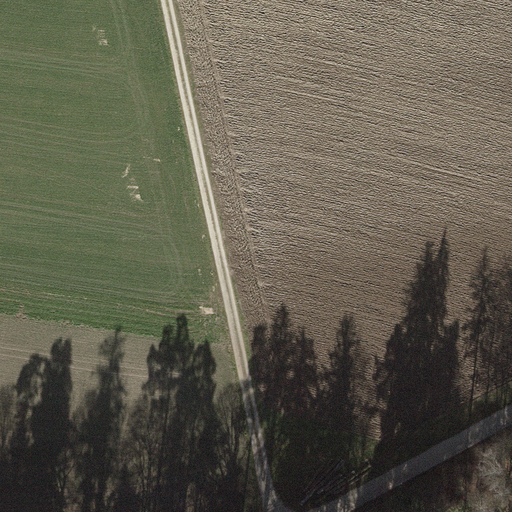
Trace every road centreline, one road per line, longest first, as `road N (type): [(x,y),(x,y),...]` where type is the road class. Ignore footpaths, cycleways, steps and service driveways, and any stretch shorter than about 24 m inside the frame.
road 1 (track): [(161,0),(270,511)]
road 2 (track): [(511,418),(329,511)]
